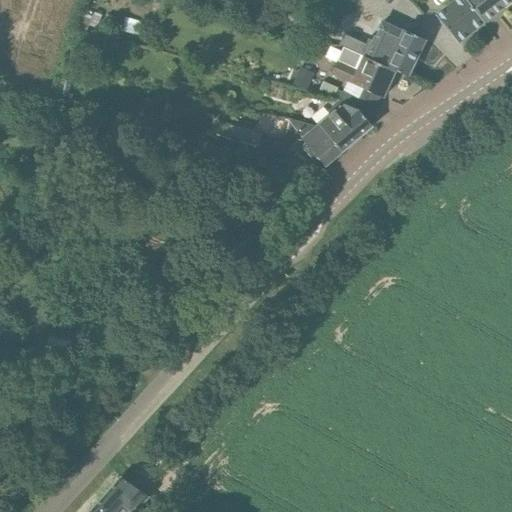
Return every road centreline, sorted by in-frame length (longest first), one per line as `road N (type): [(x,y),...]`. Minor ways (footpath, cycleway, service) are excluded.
road 1 (unclassified): [(60,511),(353,178),(511,61)]
road 2 (track): [(353,178),(0,95)]
